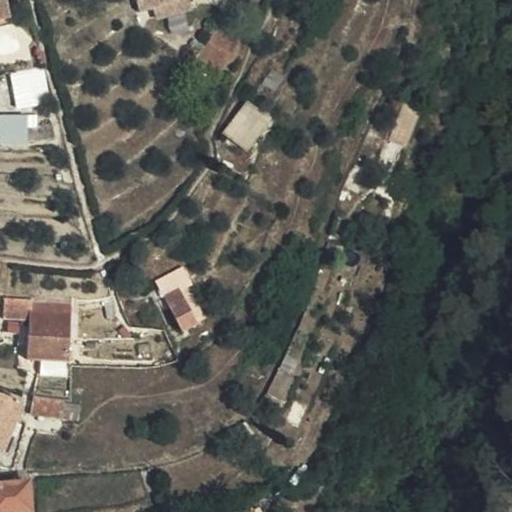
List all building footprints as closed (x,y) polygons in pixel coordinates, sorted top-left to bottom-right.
[(135,32),(149,28),(167,23),(167,21),(182,17),(205,11),(202,0),(136,0),(128,2),(135,32)] [(0,46),(14,43),(7,10),(2,11),(0,1),(0,46)] [(167,23),(149,28),(152,39),(186,29),(182,17),(167,21),(167,23)] [(220,89),(239,55),(218,42),(199,75),(220,89)] [(51,101),(45,65),(12,71),(18,106),(51,101)] [(248,98),(224,132),(250,151),(274,118),(248,98)] [(24,151),(24,149),(24,136),(23,126),(0,126),(0,143),(0,152),(24,151)] [(24,136),(24,149),(53,146),(51,135),(24,136)] [(178,348),(193,342),(178,306),(162,313),(178,348)] [(25,374),(67,375),(69,320),(2,312),(1,331),(26,333),(25,374)] [(0,483),(9,485),(23,435),(13,431),(20,419),(0,409),(0,483)] [(39,429),(59,433),(62,416),(31,410),(28,427),(39,429)] [(39,429),(35,445),(56,449),(59,433),(39,429)] [(23,511),(23,498),(0,499),(0,511),(23,511)]
